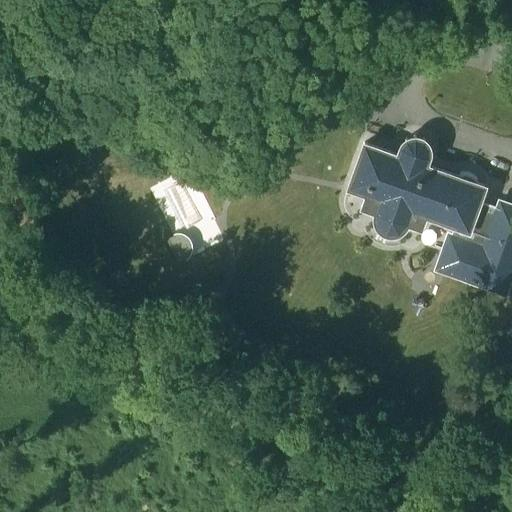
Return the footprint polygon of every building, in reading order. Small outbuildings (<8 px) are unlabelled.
[(475,180),(476,176),(472,172),(469,170),(465,169),(460,170),(458,174),(422,160),(425,152),(424,152),(425,145),(422,140),(413,137),(408,139),(404,144),(403,144),(400,152),(364,139),(348,183),(366,189),(367,189),(366,190),(368,191),(371,189),(372,188),(370,187),(371,186),(385,191),(379,208),(380,208),(379,214),(382,219),(387,223),(393,223),(398,221),(401,216),(402,216),(408,200),(423,205),(421,209),(424,210),(455,221),(458,223),(468,226),(476,204),(479,197),(484,183),(475,180)] [(367,189),(366,189),(361,202),(379,208),(385,191),(371,186),(370,187),(372,188),(371,189),(368,191),(366,190),(367,189)] [(440,261),(505,285),(511,266),(511,202),(499,197),(496,203),(494,210),(476,204),(468,226),(458,223),(454,234),(450,233),(445,248),(440,261)] [(496,203),(479,197),(476,204),(494,210),(496,203)] [(408,200),(402,216),(420,223),(424,210),(421,209),(423,205),(408,200)] [(174,230),(166,235),(178,258),(187,253),(189,251),(191,248),(191,244),(191,241),(190,237),(188,234),(185,232),(183,231),(180,230),(177,230),(174,230)]
